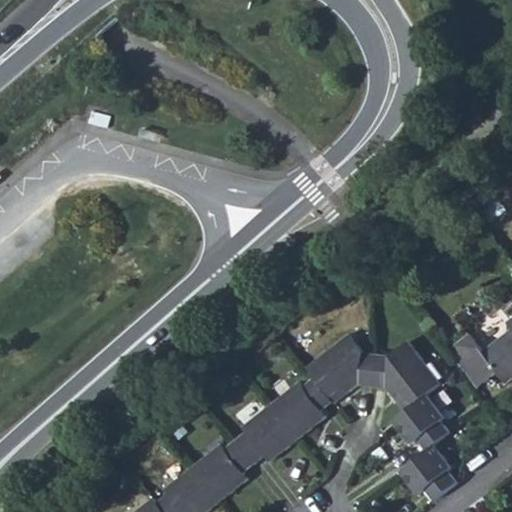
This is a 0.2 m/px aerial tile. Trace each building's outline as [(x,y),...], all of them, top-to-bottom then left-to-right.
[(145,129),(143,136),(158,141),(160,133),(145,129)] [(511,321),(511,323),(511,324),(511,331),(485,352),(471,334),(457,346),(486,383),(500,372),(509,384),(511,381),(511,321)] [(365,352),(352,334),(309,368),(317,378),(333,398),(347,386),(352,392),(361,385),(376,386),(379,354),(365,352)] [(445,385),(412,342),(394,356),(379,354),(376,386),(391,388),(397,397),(403,392),(416,407),(431,395),(445,385)] [(486,383),(457,346),(450,351),(479,389),(486,383)] [(336,402),(333,398),(317,378),(306,387),(302,382),(274,405),(301,439),(329,417),(325,411),(336,402)] [(337,404),(352,392),(347,386),(333,398),(336,402),(337,404)] [(403,392),(397,397),(410,412),(416,407),(403,392)] [(410,412),(397,421),(415,445),(421,440),(430,451),(437,445),(454,432),(445,422),(448,419),(431,395),(416,407),(410,412)] [(301,439),(274,405),(245,427),(249,432),(239,440),(257,464),(268,455),(273,462),(301,439)] [(228,449),(224,444),(195,467),(222,502),(251,479),(246,473),(257,464),(239,440),(228,449)] [(430,451),(404,472),(422,495),(428,490),(437,501),(460,483),(451,471),(455,468),(437,445),(430,451)] [(209,511),(222,502),(195,467),(167,489),(171,494),(160,503),(166,511),(209,511)] [(156,499),(139,511),(166,511),(160,503),(156,499)]
